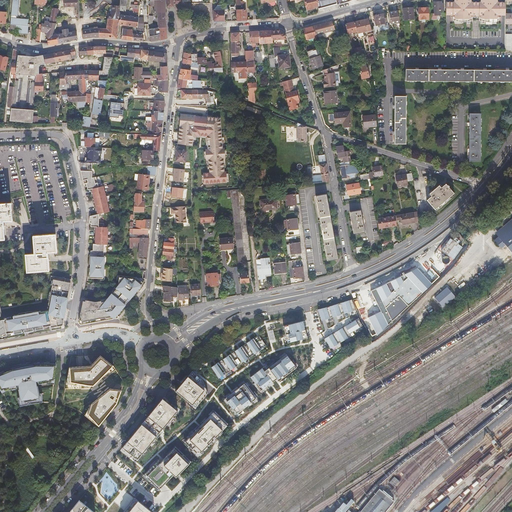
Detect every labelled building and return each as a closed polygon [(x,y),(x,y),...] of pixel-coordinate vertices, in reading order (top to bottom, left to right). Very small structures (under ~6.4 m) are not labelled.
[(12,0),(11,25),(16,25),(16,33),(28,34),(29,26),(30,26),(30,24),(29,24),(29,20),(17,19),(17,17),(18,17),(19,0),(12,0)] [(237,20),(247,20),(246,10),(244,10),(243,0),(235,0),(236,8),(237,20)] [(304,0),(307,9),(314,8),(318,7),(316,0),(304,0)] [(337,4),(336,0),(317,0),(319,9),(337,4)] [(454,0),(455,1),(466,1),(466,11),(452,11),(452,2),(449,3),(446,3),(446,15),(450,15),(450,17),(453,17),(453,21),(455,21),(460,22),(465,22),(469,22),(469,21),(472,21),(479,21),(482,21),(482,22),(486,22),(492,22),(496,22),(496,21),(499,21),(499,17),(501,17),(501,15),(506,15),(506,14),(506,3),(503,3),(500,3),(500,10),(487,10),(486,0),(481,0),(481,3),(471,3),(470,0),(454,0)] [(500,10),(500,3),(497,3),(497,1),(497,0),(486,0),(487,10),(500,10)] [(165,8),(165,1),(155,1),(155,6),(155,13),(158,13),(158,16),(159,29),(166,29),(165,8)] [(466,1),(455,1),(455,2),(452,2),(452,11),(466,11),(466,1)] [(432,15),(432,23),(436,23),(436,19),(441,18),(441,12),(444,12),(444,5),(442,5),(440,5),(440,3),(435,3),(435,15),(432,15)] [(108,20),(119,21),(119,20),(119,16),(120,12),(120,11),(120,7),(113,7),(113,11),(108,20)] [(413,7),(402,9),(404,21),(415,19),(413,7)] [(429,8),(419,8),(419,20),(429,20),(429,8)] [(55,24),(57,18),(58,11),(52,9),(49,23),(55,24)] [(214,22),(225,21),(224,10),(213,10),(214,22)] [(396,28),(401,27),(398,11),(389,13),(391,23),(395,23),(396,28)] [(388,23),(386,13),(374,17),(376,26),(388,23)] [(120,25),(132,27),(137,27),(138,20),(138,18),(125,16),(123,16),(121,16),(120,25)] [(357,32),(358,34),(371,31),(368,19),(355,22),(357,32)] [(99,38),(117,39),(119,21),(108,20),(106,29),(98,29),(99,38)] [(332,22),(314,26),(316,35),(334,30),(332,22)] [(357,32),(355,22),(345,25),(348,34),(357,32)] [(49,46),(59,44),(56,35),(52,36),(55,24),(49,23),(46,23),(45,26),(41,26),(41,31),(41,32),(47,33),(46,36),(48,44),(49,46)] [(314,26),(303,29),(307,40),(317,37),(316,35),(314,26)] [(98,38),(99,38),(98,29),(97,29),(93,30),(82,31),(84,39),(94,38),(98,38)] [(121,40),(133,41),(132,33),(132,31),(127,31),(127,29),(125,29),(122,33),(121,40)] [(150,42),(160,40),(159,29),(149,30),(150,42)] [(167,39),(166,29),(159,29),(160,40),(167,39)] [(70,41),(77,40),(76,32),(68,33),(68,31),(63,31),(64,34),(61,34),(56,35),(59,44),(70,42),(70,41)] [(273,31),(260,32),(260,39),(261,39),(261,43),(274,42),(274,40),(273,31)] [(275,31),(273,31),(274,40),(287,39),(286,34),(281,31),(275,31)] [(260,39),(260,32),(251,32),(251,44),(261,43),(261,39),(260,39)] [(143,42),(143,35),(135,35),(135,33),(132,33),(133,41),(143,42)] [(240,33),(231,34),(231,54),(239,53),(239,49),(240,49),(240,33)] [(281,48),(274,48),(275,55),(275,57),(278,56),(284,56),(284,52),(281,53),(281,48)] [(309,59),(320,55),(318,48),(307,52),(309,59)] [(65,51),(64,51),(66,60),(74,59),(73,55),(76,54),(75,49),(65,51)] [(64,51),(53,54),(55,63),(66,60),(64,51)] [(159,53),(148,51),(147,60),(166,63),(167,59),(167,54),(165,54),(159,53)] [(219,52),(214,53),(216,61),(216,63),(214,64),(214,72),(222,72),(222,71),(219,52)] [(184,55),(183,60),(189,61),(191,61),(191,62),(197,63),(197,58),(197,54),(192,55),(184,53),(184,55)] [(51,54),(43,56),(45,64),(55,63),(53,54),(51,54)] [(202,58),(202,54),(197,54),(197,58),(197,63),(197,64),(207,65),(207,72),(210,72),(214,72),(214,64),(212,65),(211,62),(207,62),(206,58),(202,58)] [(278,56),(279,68),(284,67),(284,70),(290,70),(290,62),(289,62),(288,55),(284,56),(278,56)] [(320,55),(309,59),(313,70),(323,66),(320,55)] [(43,56),(34,57),(32,58),(18,56),(15,78),(21,79),(22,76),(29,76),(29,79),(36,80),(37,75),(39,75),(39,66),(45,64),(43,56)] [(231,64),(232,73),(237,72),(237,80),(247,80),(246,62),(246,60),(244,60),(244,62),(237,63),(231,63),(231,64)] [(359,66),(362,79),(369,77),(366,65),(359,66)] [(168,81),(167,67),(161,68),(161,76),(158,76),(158,78),(157,78),(157,79),(157,81),(168,81)] [(140,79),(141,79),(142,72),(142,68),(135,68),(134,80),(140,80),(140,79)] [(328,69),(323,70),(324,74),(325,79),(325,81),(323,81),(324,88),(336,87),(335,73),(332,73),(330,68),(328,69)] [(181,70),(179,79),(195,81),(195,76),(190,76),(191,71),(181,70)] [(405,70),(405,74),(405,81),(412,81),(511,82),(511,70),(450,70),(405,70)] [(99,71),(89,71),(89,81),(96,81),(99,81),(99,71)] [(65,72),(66,83),(68,83),(68,80),(78,80),(78,72),(66,72),(65,72)] [(37,75),(36,80),(36,81),(35,92),(43,92),(44,83),(42,83),(42,75),(39,75),(37,75)] [(67,93),(67,96),(68,99),(68,103),(81,102),(81,105),(85,105),(85,103),(85,95),(85,93),(85,86),(85,81),(85,79),(84,79),(78,80),(79,91),(67,92),(67,93)] [(118,79),(108,79),(108,81),(106,88),(104,95),(108,96),(111,96),(111,92),(116,93),(117,87),(118,79)] [(150,79),(144,79),(144,83),(138,83),(137,89),(137,96),(149,96),(150,79)] [(168,81),(157,81),(157,79),(154,79),(154,85),(160,86),(160,92),(165,93),(168,93),(168,81)] [(177,88),(192,88),(192,87),(201,88),(201,81),(195,81),(179,79),(177,88)] [(14,90),(10,123),(32,124),(35,92),(36,81),(29,81),(26,110),(18,110),(21,80),(15,80),(14,90)] [(104,99),(104,95),(106,88),(99,88),(99,90),(96,89),(96,86),(85,86),(85,93),(95,93),(95,94),(98,94),(98,98),(104,99)] [(248,101),(255,103),(255,91),(257,91),(257,88),(248,89),(248,101)] [(208,90),(196,91),(197,98),(205,98),(206,104),(206,105),(212,104),(214,104),(213,98),(210,99),(210,93),(217,95),(217,93),(208,90)] [(336,90),(324,91),(325,104),(337,103),(336,90)] [(285,94),(289,106),(289,110),(297,108),(296,104),(297,104),(296,103),(297,102),(298,101),(299,100),(296,91),(294,91),(285,94)] [(129,115),(129,111),(130,101),(125,98),(116,97),(116,93),(111,92),(111,96),(108,96),(106,112),(129,115)] [(405,143),(405,99),(405,96),(394,96),(394,98),(394,143),(405,143)] [(103,101),(95,100),(93,115),(101,116),(101,112),(103,101)] [(163,112),(164,102),(154,101),(153,112),(163,112)] [(162,121),(163,112),(153,112),(151,111),(151,117),(146,117),(146,121),(152,121),(162,121)] [(343,127),(350,127),(350,113),(334,114),(334,123),(343,123),(343,127)] [(376,125),(375,113),(362,115),(363,126),(376,125)] [(220,118),(180,114),(177,143),(193,146),(194,136),(207,137),(208,149),(205,149),(206,160),(209,159),(209,172),(203,173),(204,184),(227,183),(227,171),(224,171),(220,118)] [(480,161),(481,114),(470,114),(469,161),(480,161)] [(82,127),(90,128),(91,121),(89,120),(89,117),(84,116),(82,127)] [(161,133),(162,121),(152,121),(151,133),(161,133)] [(299,124),(298,124),(298,142),(307,142),(307,127),(299,124)] [(131,134),(131,137),(139,137),(139,140),(143,140),(155,140),(154,151),(159,151),(160,135),(153,135),(131,134)] [(95,138),(85,137),(85,142),(86,143),(86,147),(88,147),(87,153),(88,153),(88,158),(85,157),(85,162),(101,163),(101,158),(98,158),(99,153),(101,154),(102,154),(102,148),(95,147),(95,142),(99,142),(99,138),(95,138)] [(338,159),(344,157),(343,148),(336,149),(338,159)] [(154,151),(142,150),(142,161),(148,161),(148,160),(153,160),(154,151)] [(177,151),(176,162),(185,163),(186,152),(177,151)] [(328,176),(324,155),(318,156),(322,178),(312,179),(312,184),(329,182),(328,176)] [(351,161),(348,162),(341,163),(340,163),(343,179),(354,177),(351,161)] [(90,254),(89,278),(103,278),(104,255),(104,244),(107,245),(108,227),(104,227),(104,223),(99,223),(99,214),(109,211),(104,186),(98,187),(96,177),(92,178),(92,171),(88,171),(88,163),(81,163),(80,170),(84,184),(86,183),(88,190),(91,189),(97,214),(90,216),(90,223),(91,223),(91,226),(95,227),(95,244),(93,244),(93,250),(91,251),(91,254),(90,254)] [(156,176),(157,167),(148,166),(147,175),(139,174),(137,189),(149,190),(150,184),(148,184),(149,175),(150,175),(156,176)] [(384,176),(382,167),(374,168),(376,177),(384,176)] [(176,169),(174,180),(183,181),(185,171),(176,169)] [(413,181),(412,177),(412,173),(395,177),(397,187),(407,185),(407,182),(413,181)] [(416,200),(419,213),(434,210),(453,194),(445,185),(441,189),(438,186),(430,194),(426,174),(412,177),(413,181),(416,200)] [(348,196),(360,194),(359,184),(346,186),(348,196)] [(174,187),(173,197),(182,198),(183,188),(174,187)] [(233,220),(237,255),(238,263),(244,262),(237,190),(230,190),(233,220)] [(142,194),(136,194),(135,211),(144,212),(145,202),(143,202),(144,198),(142,198),(142,194)] [(299,205),(298,195),(285,196),(286,206),(299,205)] [(315,197),(327,261),(338,259),(326,195),(315,197)] [(260,201),(261,211),(276,210),(275,200),(260,201)] [(13,222),(11,203),(0,204),(0,240),(5,240),(4,222),(13,222)] [(177,207),(177,224),(185,223),(184,207),(177,207)] [(364,233),(360,211),(350,213),(354,235),(364,233)] [(419,221),(417,212),(396,216),(396,220),(399,219),(400,223),(402,222),(403,225),(419,221)] [(200,222),(218,221),(217,213),(199,214),(200,222)] [(396,226),(394,216),(382,218),(384,228),(396,226)] [(511,218),(495,234),(498,237),(511,225),(511,218)] [(150,229),(151,219),(146,219),(146,221),(141,221),(137,221),(137,227),(137,229),(150,229)] [(284,221),(285,231),(298,230),(297,220),(284,221)] [(511,225),(498,237),(494,241),(501,249),(505,245),(511,252),(511,225)] [(472,242),(482,232),(479,228),(469,238),(472,242)] [(150,237),(150,229),(137,229),(133,229),(129,229),(129,238),(150,237)] [(57,253),(56,234),(33,236),(34,254),(25,255),(26,273),(49,271),(48,254),(57,253)] [(147,257),(150,237),(129,238),(129,248),(131,248),(131,241),(140,241),(139,256),(147,257)] [(463,246),(459,243),(461,240),(456,237),(454,240),(451,237),(441,250),(454,259),(463,246)] [(164,249),(173,250),(174,239),(169,239),(169,243),(164,243),(164,249)] [(218,250),(233,249),(232,239),(217,240),(218,250)] [(286,246),(288,256),(301,255),(300,245),(286,246)] [(173,250),(164,249),(163,254),(167,255),(167,259),(172,259),(173,250)] [(146,271),(147,259),(139,258),(138,270),(146,271)] [(256,266),(258,279),(265,278),(265,273),(271,272),(270,258),(260,259),(261,265),(256,266)] [(275,275),(286,273),(285,262),(280,263),(280,260),(273,260),(275,275)] [(173,269),(164,268),(163,274),(162,281),(171,282),(173,269)] [(381,311),(368,317),(377,335),(431,283),(417,268),(371,291),(381,311)] [(289,271),(290,281),(304,279),(303,269),(289,271)] [(241,284),(250,283),(249,272),(244,273),(244,274),(240,274),(241,284)] [(220,282),(219,276),(217,277),(217,274),(217,273),(206,273),(207,285),(218,284),(218,282),(220,282)] [(85,301),(83,301),(81,311),(78,323),(80,325),(118,319),(119,317),(116,314),(118,312),(119,312),(125,305),(124,304),(129,298),(130,299),(135,292),(134,291),(136,289),(139,291),(143,286),(144,283),(137,277),(120,275),(118,285),(116,288),(117,288),(112,294),(106,301),(101,302),(101,301),(96,302),(85,300),(85,301)] [(0,317),(1,317),(0,310),(0,336),(0,335),(25,331),(25,333),(27,332),(27,330),(35,328),(36,330),(46,328),(46,326),(51,325),(51,330),(62,329),(61,325),(62,325),(63,322),(61,322),(62,317),(64,317),(71,282),(53,279),(48,310),(41,312),(41,311),(13,316),(13,318),(11,319),(11,317),(4,318),(4,319),(1,320),(0,319),(0,317)] [(201,295),(200,284),(190,285),(191,296),(201,295)] [(177,287),(177,291),(177,300),(183,300),(183,299),(189,299),(188,285),(177,285),(177,287)] [(435,297),(444,307),(456,296),(447,286),(435,297)] [(177,291),(177,287),(170,287),(170,291),(171,292),(164,293),(164,298),(165,298),(165,301),(173,300),(173,297),(174,297),(177,297),(177,291)] [(356,310),(352,300),(326,308),(318,310),(321,321),(356,310)] [(363,326),(361,323),(359,318),(325,339),(331,349),(351,336),(350,334),(363,326)] [(303,321),(284,326),(288,343),(307,338),(303,321)] [(212,367),(219,378),(266,346),(259,335),(212,367)] [(67,378),(67,383),(76,384),(77,385),(82,385),(85,388),(88,388),(100,379),(104,379),(116,370),(102,354),(93,361),(93,367),(74,366),(74,367),(69,367),(69,376),(67,378)] [(77,365),(91,365),(91,355),(77,356),(77,365)] [(267,365),(251,377),(262,391),(277,379),(279,382),(297,368),(287,355),(269,368),(267,365)] [(13,369),(0,375),(0,384),(2,389),(17,386),(20,401),(40,398),(37,382),(53,380),(54,365),(36,365),(13,369)] [(203,380),(192,371),(192,372),(176,391),(196,408),(208,393),(203,380)] [(246,382),(225,398),(237,414),(257,398),(246,382)] [(108,384),(85,415),(99,425),(122,394),(108,384)] [(137,430),(122,447),(137,460),(160,432),(177,410),(163,398),(155,407),(145,419),(145,420),(137,430)] [(185,441),(199,455),(228,425),(214,412),(185,441)] [(144,474),(159,489),(174,475),(176,477),(191,461),(176,446),(161,461),(159,459),(144,474)] [(383,511),(393,500),(389,497),(385,493),(379,488),(356,511),(350,511),(348,510),(345,511),(383,511)] [(123,511),(153,511),(135,497),(123,511)] [(69,511),(93,511),(79,500),(69,511)]
